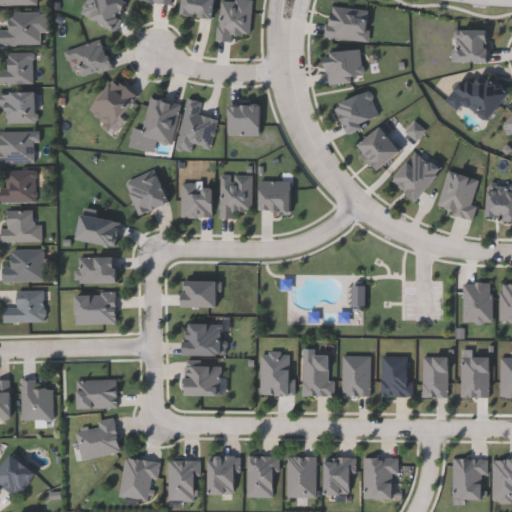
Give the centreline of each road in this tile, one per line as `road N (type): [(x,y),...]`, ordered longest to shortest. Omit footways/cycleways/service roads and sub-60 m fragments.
road 1 (residential): [(511,426),(178,421),(157,401),(156,345)]
road 2 (residential): [(511,249),(442,243),(395,225),(361,200),(310,139),(286,42)]
road 3 (residential): [(361,200),(341,220),(288,244),(163,249),(156,345)]
road 4 (residential): [(0,345),(156,345)]
road 5 (residential): [(144,55),(228,73),(291,68)]
